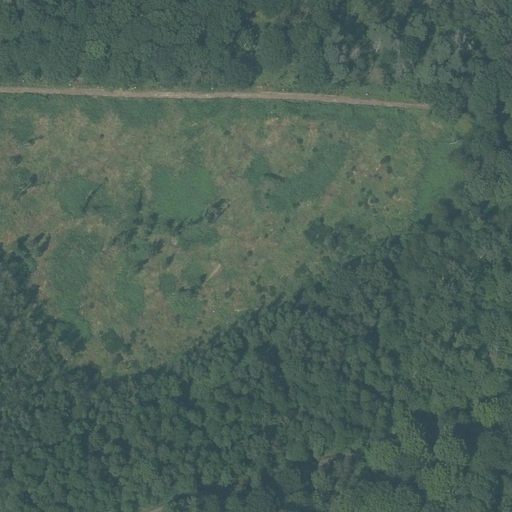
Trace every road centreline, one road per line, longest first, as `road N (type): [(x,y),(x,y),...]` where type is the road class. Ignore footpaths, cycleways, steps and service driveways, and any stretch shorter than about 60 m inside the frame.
road 1 (track): [(0,503),(511,188)]
road 2 (track): [(0,90),(511,107)]
road 3 (track): [(511,397),(209,490),(205,511)]
